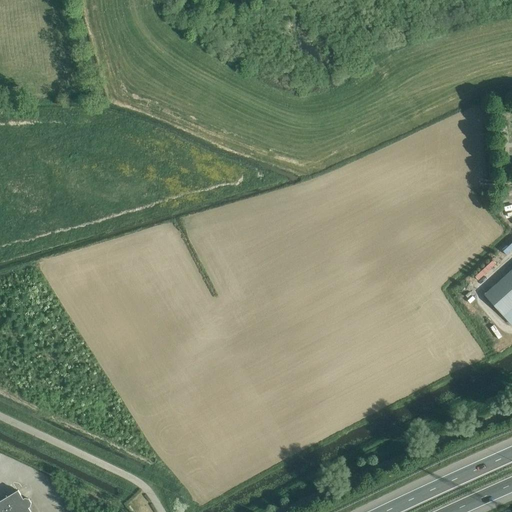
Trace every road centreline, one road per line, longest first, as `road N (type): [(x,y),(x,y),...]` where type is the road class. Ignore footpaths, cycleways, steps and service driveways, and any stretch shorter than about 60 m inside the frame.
road 1 (motorway): [(511,456),(392,511)]
road 2 (unknown): [(511,325),(485,316),(467,294),(511,243)]
